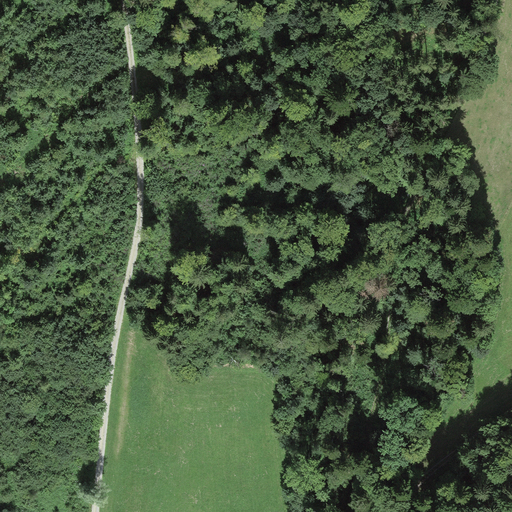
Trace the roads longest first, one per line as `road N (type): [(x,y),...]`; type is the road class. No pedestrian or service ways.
road 1 (track): [(495,0),(397,243),(365,448),(346,511)]
road 2 (track): [(123,0),(137,136),(134,203),(92,511)]
road 3 (track): [(511,410),(426,473),(395,511)]
